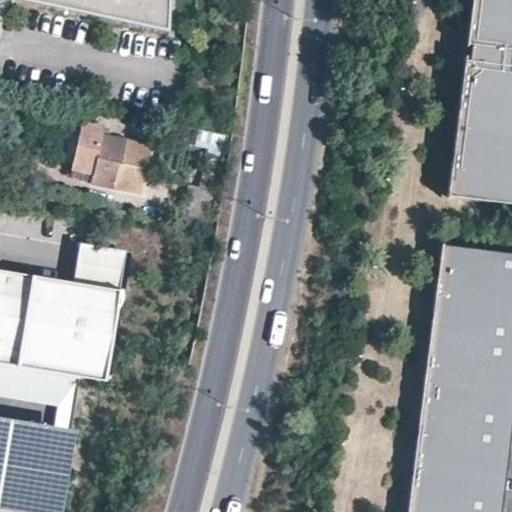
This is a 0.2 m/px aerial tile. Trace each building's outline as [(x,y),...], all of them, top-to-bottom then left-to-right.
[(23,0),(167,30),(168,0),(23,0)] [(511,0),(471,0),(447,196),(511,204),(511,0)] [(141,194),(152,146),(102,135),(103,128),(82,123),(71,169),(74,171),(71,178),(141,194)] [(220,164),(223,150),(210,147),(206,161),(220,164)] [(178,224),(204,230),(213,190),(188,184),(178,224)] [(501,511),(511,430),(511,254),(441,245),(407,511),(501,511)] [(0,363),(106,382),(121,292),(0,271),(0,363)] [(0,511),(56,511),(68,439),(0,428),(0,511)]
